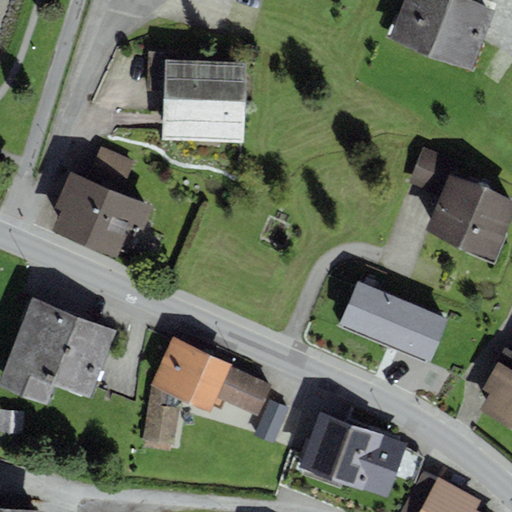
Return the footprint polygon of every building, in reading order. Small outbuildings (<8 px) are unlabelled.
[(403,0),(388,38),(472,71),(496,9),(472,0),(403,0)] [(246,62),(165,59),(161,138),(243,142),(246,62)] [(85,177),(71,171),(55,206),(62,209),(53,230),(117,258),(131,226),(143,232),(154,207),(120,192),(134,160),(99,145),(85,177)] [(460,162),(422,147),(408,183),(441,195),(449,176),(453,178),(460,162)] [(511,201),(453,178),(449,176),(441,195),(426,232),(495,260),(511,218),(511,201)] [(447,317),(357,280),(339,324),(429,361),(447,317)] [(116,329),(31,297),(0,378),(0,388),(46,406),(54,385),(90,399),(116,329)] [(273,383),(173,337),(151,384),(167,392),(209,411),(212,406),(221,410),(225,401),(257,417),(273,383)] [(511,350),(511,351),(505,347),(481,389),(489,394),(480,409),(511,427),(511,350)] [(167,392),(151,384),(143,439),(145,439),(144,447),(169,450),(170,444),(174,445),(179,408),(165,406),(167,392)] [(289,408),(269,400),(253,435),(273,444),(289,408)] [(24,411),(0,410),(0,433),(23,434),(24,411)] [(406,444),(319,413),(300,466),(386,498),(394,476),(405,447),(406,444)] [(409,448),(405,447),(394,476),(415,483),(424,458),(409,448)] [(481,501),(438,477),(418,511),(482,511),(477,509),(481,501)]
